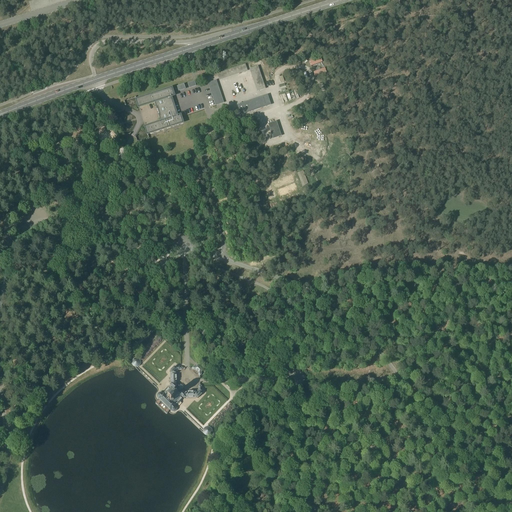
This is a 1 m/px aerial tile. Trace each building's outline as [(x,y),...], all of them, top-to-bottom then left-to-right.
[(245,66),(217,75),(219,81),(246,71),(245,66)] [(256,67),(249,70),(256,91),(263,88),(256,67)] [(216,81),(209,83),(215,102),(222,100),(216,81)] [(171,90),(136,101),(138,107),(154,103),(156,110),(157,109),(158,115),(160,123),(145,128),(147,134),(182,123),(180,117),(177,117),(176,117),(170,98),(171,98),(171,97),(173,96),(171,90)] [(269,95),(237,105),(240,116),(272,105),(269,95)] [(275,122),(270,123),(272,136),(278,135),(275,122)] [(318,131),(313,133),(316,141),(321,139),(318,131)] [(275,181),(277,189),(294,185),(292,177),(275,181)] [(131,362),(131,363),(131,364),(132,365),(132,366),(133,367),(134,367),(136,367),(138,367),(139,367),(139,366),(140,366),(140,365),(140,364),(140,363),(140,362),(140,361),(139,359),(137,359),(136,359),(132,360),(132,361),(131,362)] [(193,367),(191,369),(192,370),(195,370),(197,372),(198,375),(199,376),(201,375),(201,372),(203,370),(197,365),(196,367),(193,367)] [(158,400),(155,403),(157,405),(158,404),(165,411),(164,411),(166,414),(169,411),(171,412),(172,413),(173,413),(174,412),(175,412),(175,411),(176,411),(176,410),(176,409),(176,408),(176,407),(175,406),(182,398),(198,398),(201,394),(201,386),(200,385),(198,387),(198,390),(196,392),(184,392),(184,390),(184,389),(183,388),(183,387),(182,386),(181,385),(180,385),(179,385),(178,385),(176,385),(176,374),(177,371),(181,371),(182,369),(181,367),(173,368),(170,371),(170,386),(171,388),(169,389),(168,389),(165,392),(166,393),(163,395),(163,394),(162,393),(161,393),(159,393),(158,394),(157,394),(157,395),(157,396),(157,397),(157,398),(157,399),(158,400)] [(202,430),(202,431),(202,432),(203,433),(204,434),(205,436),(207,436),(209,436),(210,435),(211,434),(211,433),(212,432),(212,431),(211,430),(211,429),(210,428),(207,427),(206,427),(205,428),(204,428),(204,429),(203,429),(203,430),(202,430)]
